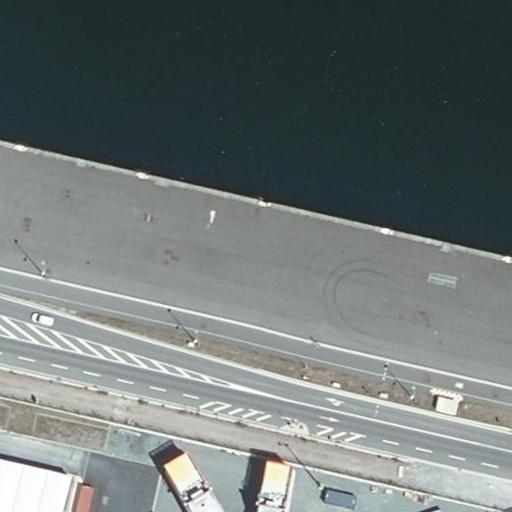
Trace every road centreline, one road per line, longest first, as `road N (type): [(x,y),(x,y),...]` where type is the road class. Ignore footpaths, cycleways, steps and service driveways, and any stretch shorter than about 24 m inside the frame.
road 1 (secondary): [(511,451),(0,304)]
road 2 (secondary): [(0,337),(511,458)]
